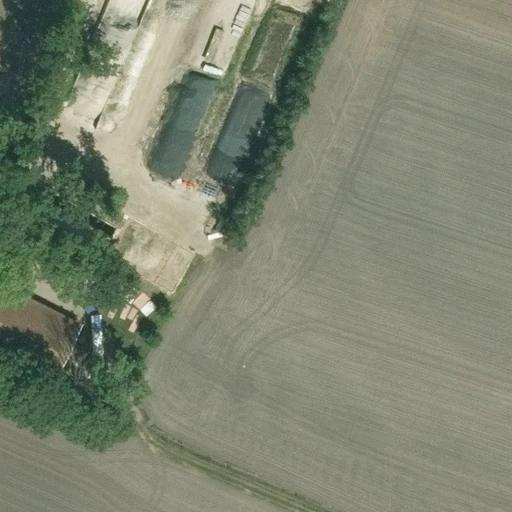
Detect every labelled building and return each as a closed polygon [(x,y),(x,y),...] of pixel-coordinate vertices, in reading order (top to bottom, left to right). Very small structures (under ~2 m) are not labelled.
[(0,0),(0,94),(32,105),(65,0),(0,0)] [(223,0),(206,51),(231,59),(250,0),(223,0)] [(229,197),(251,139),(227,130),(205,188),(229,197)] [(172,295),(196,250),(67,181),(56,201),(68,207),(54,233),(172,295)] [(5,286),(0,297),(0,352),(54,379),(81,323),(5,286)]
